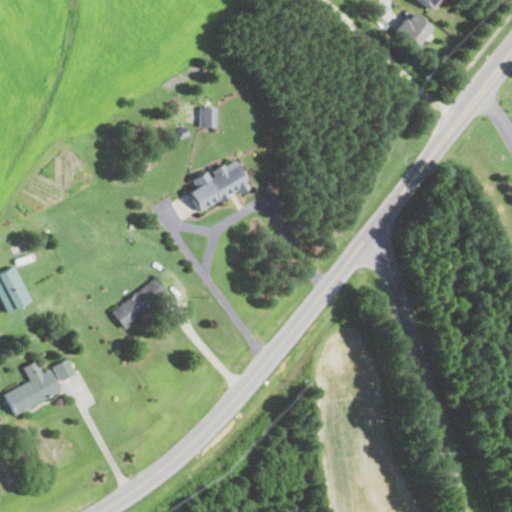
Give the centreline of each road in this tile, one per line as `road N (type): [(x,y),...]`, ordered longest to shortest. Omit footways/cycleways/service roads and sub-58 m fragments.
road 1 (residential): [(103,511),(208,433),(462,117)]
road 2 (residential): [(460,511),(374,226)]
